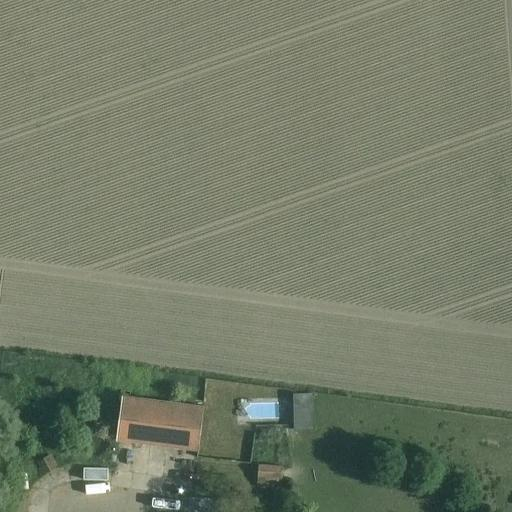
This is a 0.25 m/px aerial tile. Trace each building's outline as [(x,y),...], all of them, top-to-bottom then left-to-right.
[(205,406),(123,395),(117,439),(199,450),(205,406)] [(313,395),(293,395),(294,406),(313,405),(313,395)] [(51,455),(39,462),(45,474),(58,467),(51,455)] [(108,468),(84,468),(84,480),(108,480),(108,468)] [(259,468),(257,486),(280,488),(282,470),(259,468)]
